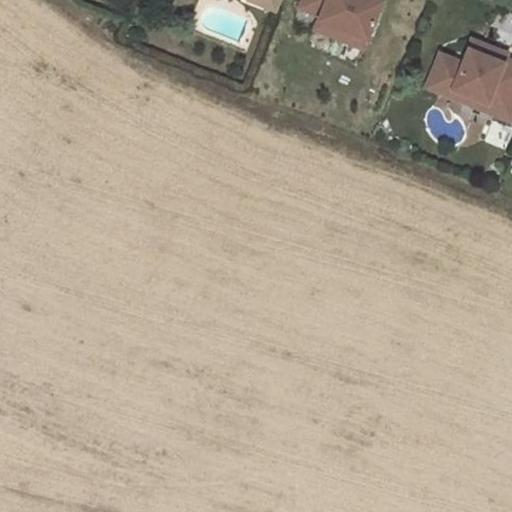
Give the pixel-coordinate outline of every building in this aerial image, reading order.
[(248,0),(276,12),(281,0),(248,0)] [(318,21),(365,40),(380,3),(372,0),(302,0),(300,8),(319,16),(318,21)] [(365,40),(318,21),(314,29),(362,48),(365,40)] [(429,80),(511,113),(511,112),(511,61),(504,58),(488,52),(490,47),(471,39),(462,62),(439,53),(429,80)] [(506,53),(490,47),(488,52),(504,58),(506,53)] [(511,113),(429,80),(425,87),(509,121),(511,113)]
